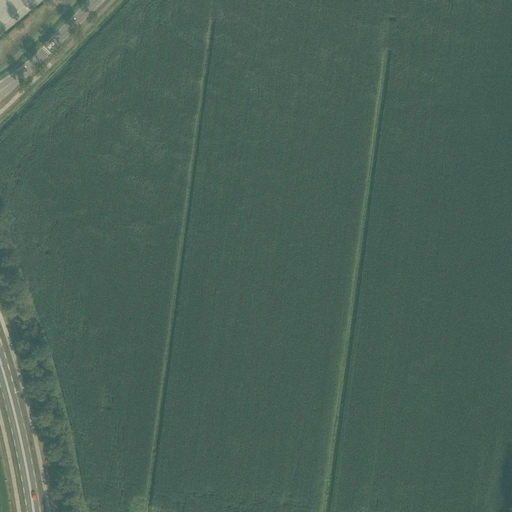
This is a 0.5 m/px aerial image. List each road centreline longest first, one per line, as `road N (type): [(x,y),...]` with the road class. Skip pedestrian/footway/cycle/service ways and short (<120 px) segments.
road 1 (primary): [(31,511),(0,368)]
road 2 (tertiary): [(99,0),(0,91)]
